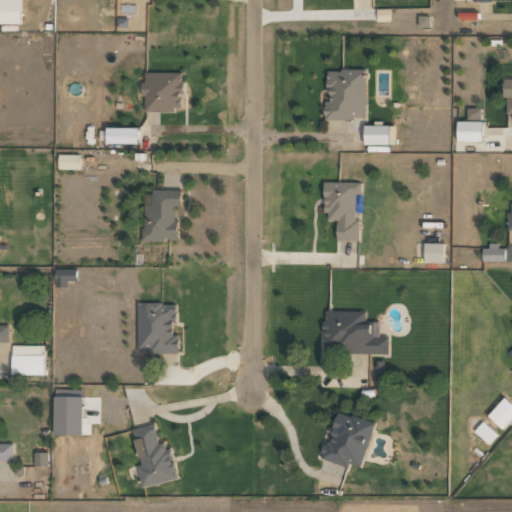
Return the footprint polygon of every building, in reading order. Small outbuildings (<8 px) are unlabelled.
[(0,0),(0,23),(20,24),(19,0),(0,0)] [(429,28),(429,16),(418,16),(418,27),(429,28)] [(324,119),(365,119),(365,69),(327,69),(327,99),(324,99),(324,119)] [(182,110),(181,72),(143,73),(143,111),(182,110)] [(467,119),(481,119),(480,107),(466,108),(467,119)] [(482,141),(482,120),(456,121),(457,141),(482,141)] [(363,144),(395,145),(395,125),(364,124),(363,144)] [(138,127),(106,127),(106,143),(138,143),(138,127)] [(59,169),(80,169),(80,155),(59,155),(59,169)] [(361,182),(325,181),(325,219),(337,220),(337,240),(359,240),(359,220),(356,220),(356,193),(361,193),(361,182)] [(182,190),(152,189),(151,206),(143,205),(143,240),(176,240),(177,206),(181,206),(182,190)] [(443,262),(443,243),(424,243),(424,262),(443,262)] [(482,262),(504,261),(504,246),(482,246),(482,262)] [(55,269),(55,287),(68,287),(67,280),(77,280),(76,268),(55,269)] [(176,303),(137,303),(138,352),(178,351),(178,334),(173,334),(172,321),(177,321),(176,303)] [(365,311),(324,311),(323,352),(388,353),(388,337),(380,337),(380,321),(365,321),(365,311)] [(0,341),(8,342),(9,325),(0,324),(0,341)] [(11,374),(43,375),(44,345),(12,345),(11,374)] [(54,396),(54,434),(82,434),(82,416),(84,416),(84,396),(54,396)] [(487,415),(502,429),(511,417),(511,404),(504,397),(487,415)] [(374,423),(337,412),(329,441),(325,440),(319,458),(348,467),(349,464),(360,467),(374,423)] [(489,444),(497,434),(482,421),(474,431),(489,444)] [(132,429),(140,465),(137,466),(142,487),(176,479),(167,441),(158,443),(153,424),(132,429)] [(0,460),(12,461),(13,443),(0,443),(0,460)] [(34,452),(35,466),(48,466),(47,452),(34,452)]
